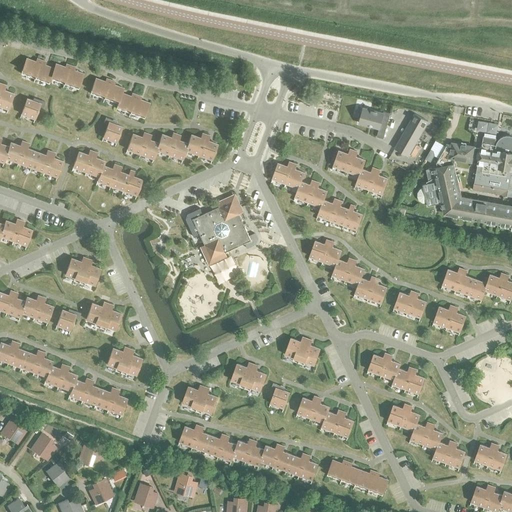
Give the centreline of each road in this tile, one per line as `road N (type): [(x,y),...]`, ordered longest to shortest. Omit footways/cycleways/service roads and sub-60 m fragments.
road 1 (tertiary): [(79,0),(290,68),(511,111)]
road 2 (tertiary): [(511,80),(123,0)]
